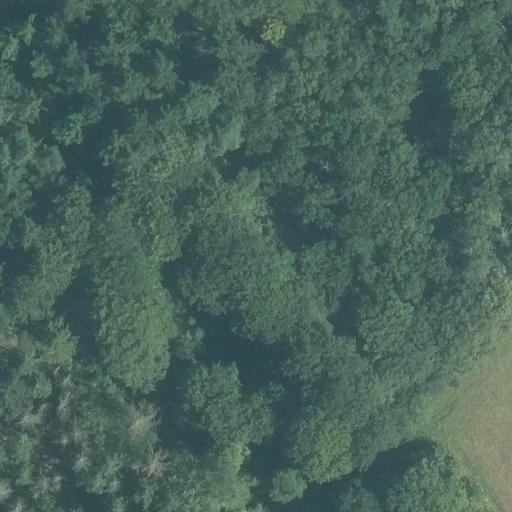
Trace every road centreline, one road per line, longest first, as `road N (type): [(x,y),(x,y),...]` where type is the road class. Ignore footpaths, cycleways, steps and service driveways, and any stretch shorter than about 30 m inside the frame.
road 1 (track): [(260,501),(403,363),(503,248)]
road 2 (track): [(202,344),(361,511)]
